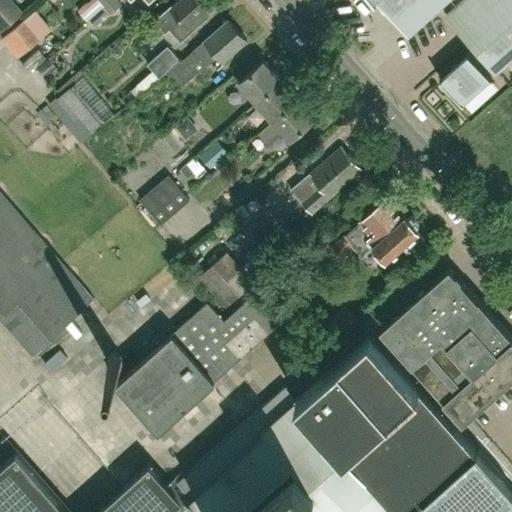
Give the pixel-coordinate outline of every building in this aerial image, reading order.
[(23,12),(13,0),(0,0),(0,30),(1,31),(23,12)] [(83,20),(99,4),(94,0),(86,0),(75,12),(83,20)] [(122,3),(119,0),(110,0),(105,5),(111,12),(122,3)] [(205,9),(214,0),(176,0),(156,20),(166,31),(171,26),(182,39),(209,14),(205,9)] [(373,0),(379,0),(410,34),(447,0),(371,0),(373,1),(373,0)] [(511,0),(461,0),(446,14),(497,71),(511,57),(511,0)] [(192,50),(192,51),(181,60),(179,58),(158,76),(159,77),(168,69),(182,85),(205,65),(217,54),(223,60),(248,39),(229,18),(192,50)] [(18,57),(34,43),(18,23),(1,37),(18,57)] [(158,76),(179,58),(168,45),(147,63),(158,76)] [(30,71),(46,57),(39,48),(22,62),(30,71)] [(452,90),(463,103),(465,102),(463,100),(489,77),(491,79),(492,77),(469,51),(467,53),(469,55),(443,77),(442,76),(440,77),(444,81),(443,85),(448,90),(452,90)] [(38,66),(46,76),(57,67),(49,57),(38,66)] [(257,100),(283,78),(265,58),(240,81),(257,100)] [(258,133),(299,97),(283,78),(257,100),(273,119),(258,132),(258,133)] [(71,86),(58,97),(57,95),(48,102),(61,119),(81,142),(103,124),(71,86)] [(316,115),(299,97),(258,133),(268,144),(283,130),(290,138),(316,115)] [(313,212),(363,168),(342,145),(292,189),(313,212)] [(186,156),(176,171),(189,179),(199,165),(186,156)] [(169,175),(160,183),(181,206),(189,199),(169,175)] [(181,206),(160,183),(149,192),(170,216),(181,206)] [(0,312),(34,351),(94,298),(0,190),(0,312)] [(170,216),(149,192),(141,200),(161,223),(170,216)] [(413,250),(426,238),(418,230),(418,228),(406,214),(403,214),(386,196),(331,245),(341,255),(354,243),(357,246),(369,234),(375,241),(374,242),(387,257),(405,241),(413,250)] [(225,306),(255,280),(228,249),(198,276),(225,306)] [(511,374),(511,335),(491,312),(480,299),(479,300),(450,268),(383,327),(423,373),(463,418),(511,374)] [(158,297),(165,306),(183,292),(176,283),(158,297)] [(208,301),(173,332),(215,379),(282,319),(257,291),(225,320),(208,301)] [(215,379),(173,332),(118,381),(134,400),(123,409),(135,422),(146,413),(160,429),(215,380),(215,379)] [(407,511),(477,451),(371,333),(298,398),(286,385),(171,486),(150,462),(93,511),(70,511),(17,451),(0,466),(0,511),(407,511)] [(51,371),(67,358),(60,349),(45,363),(51,371)] [(69,366),(56,378),(85,409),(98,396),(69,366)] [(232,401),(208,416),(215,427),(239,412),(232,401)] [(4,418),(20,434),(26,428),(11,412),(4,418)] [(189,453),(214,432),(206,422),(181,444),(189,453)] [(511,511),(511,495),(492,511),(511,511)]
